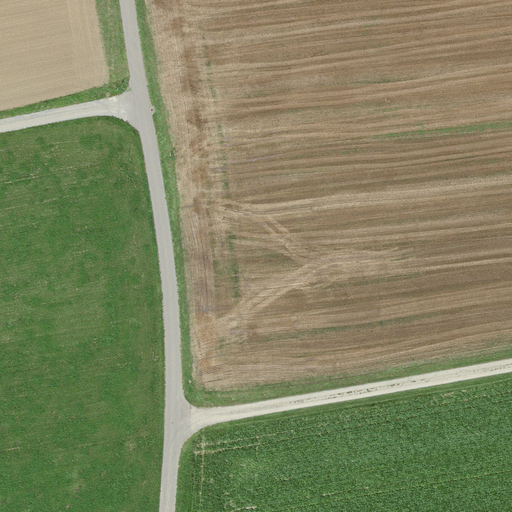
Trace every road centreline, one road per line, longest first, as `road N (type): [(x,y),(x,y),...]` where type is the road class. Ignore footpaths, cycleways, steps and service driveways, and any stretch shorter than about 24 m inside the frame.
road 1 (unclassified): [(168,511),(177,422),(173,315),(128,0)]
road 2 (track): [(177,422),(511,365)]
road 3 (track): [(0,127),(140,100)]
